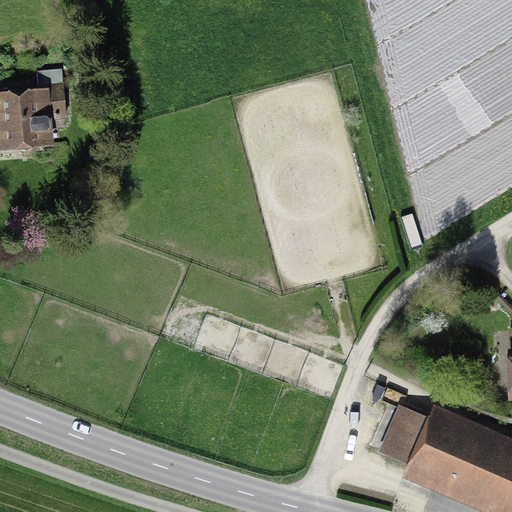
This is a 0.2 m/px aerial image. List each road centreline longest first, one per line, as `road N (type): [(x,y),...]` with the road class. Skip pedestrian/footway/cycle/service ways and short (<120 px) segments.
road 1 (track): [(303,510),(365,339),(411,282),(511,222)]
road 2 (primary): [(310,511),(0,409)]
